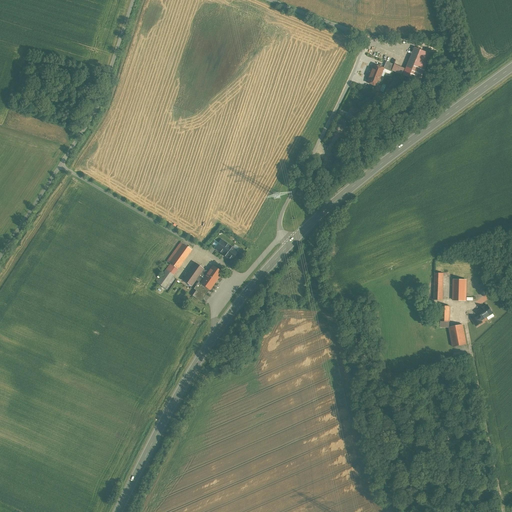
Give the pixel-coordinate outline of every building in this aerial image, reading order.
[(431,54),(415,47),(409,61),(421,66),(425,68),(431,54)] [(394,64),(386,61),(383,68),(383,69),(382,72),(390,75),(392,71),(394,65),(394,64)] [(421,66),(409,61),(406,69),(403,75),(415,80),(421,66)] [(406,69),(394,64),(394,65),(392,71),(403,75),(406,69)] [(374,65),(369,77),(369,76),(367,82),(373,85),(380,88),(381,86),(377,85),(379,81),(378,81),(382,72),(383,69),(383,68),(374,65)] [(421,66),(415,80),(419,82),(420,77),(421,78),(425,68),(421,66)] [(237,251),(222,241),(216,249),(223,254),(223,255),(223,254),(227,257),(227,258),(228,257),(231,260),(235,254),(237,251)] [(181,242),(167,261),(178,269),(191,250),(181,242)] [(244,252),(239,248),(237,251),(235,254),(240,258),(244,252)] [(195,263),(183,280),(191,286),(196,280),(203,269),(204,269),(195,263)] [(208,273),(200,283),(209,290),(210,290),(222,272),(213,266),(208,273)] [(203,269),(196,280),(199,282),(194,289),(197,290),(193,296),(201,301),(209,290),(200,283),(208,273),(203,269)] [(166,270),(157,283),(164,288),(173,275),(166,270)] [(443,273),(435,273),(434,300),(442,300),(443,273)] [(466,284),(453,284),(453,300),(465,300),(466,284)] [(493,313),(491,311),(491,310),(490,308),(489,307),(487,305),(484,307),(481,309),(478,311),(481,316),(478,317),(480,321),(493,313)] [(450,306),(441,306),(440,322),(449,322),(450,306)] [(478,317),(472,320),(476,326),(482,323),(480,321),(478,317)] [(463,325),(449,327),(453,347),(466,344),(463,325)]
